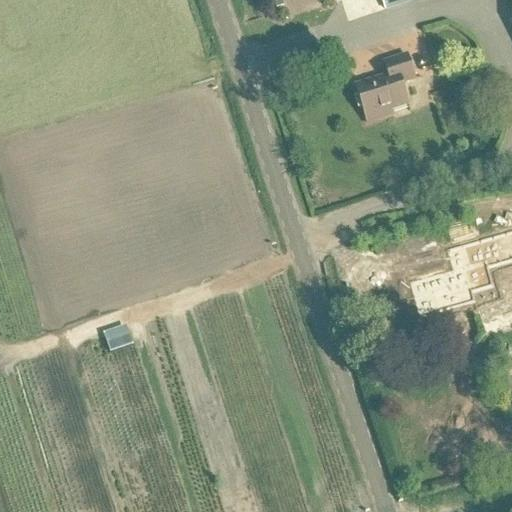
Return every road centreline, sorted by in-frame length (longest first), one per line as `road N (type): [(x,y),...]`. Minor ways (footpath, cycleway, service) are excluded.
road 1 (unclassified): [(385,511),(218,0)]
road 2 (unknown): [(291,224),(488,156),(511,125)]
